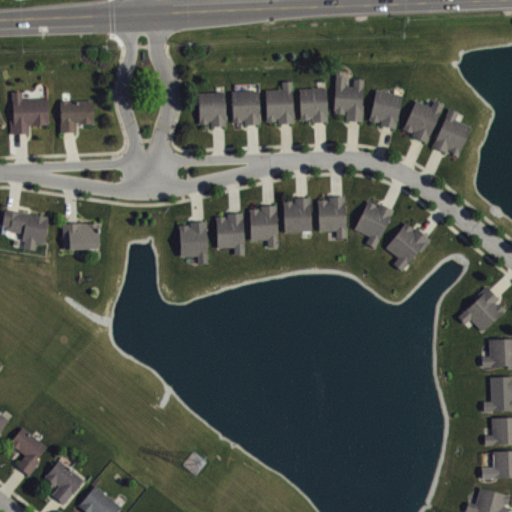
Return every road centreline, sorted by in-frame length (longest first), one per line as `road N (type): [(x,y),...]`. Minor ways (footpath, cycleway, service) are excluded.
road 1 (secondary): [(0,19),(437,0)]
road 2 (residential): [(511,256),(393,166),(297,158)]
road 3 (residential): [(149,189),(171,96),(153,0)]
road 4 (residential): [(128,0),(123,101),(149,189)]
road 5 (residential): [(297,158),(137,162)]
road 6 (residential): [(149,189),(297,158)]
road 7 (residential): [(27,169),(149,189)]
